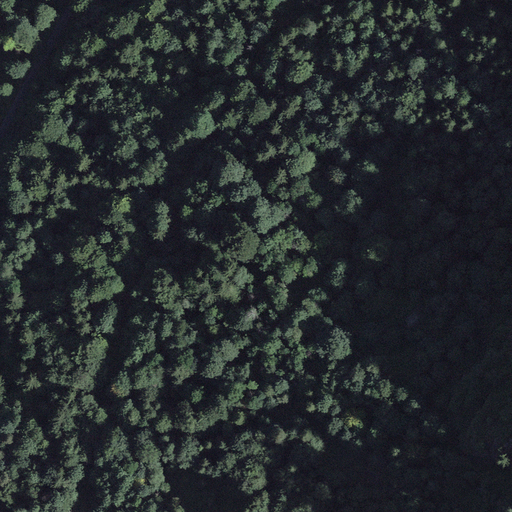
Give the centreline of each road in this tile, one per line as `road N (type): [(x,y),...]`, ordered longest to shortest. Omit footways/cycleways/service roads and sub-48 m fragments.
road 1 (track): [(279,0),(183,180),(183,215),(168,244),(134,274),(114,307),(118,356),(103,450),(86,492),(89,511)]
road 2 (track): [(0,134),(75,0)]
